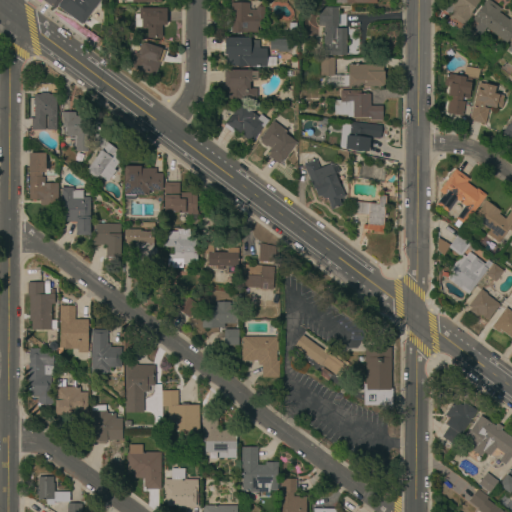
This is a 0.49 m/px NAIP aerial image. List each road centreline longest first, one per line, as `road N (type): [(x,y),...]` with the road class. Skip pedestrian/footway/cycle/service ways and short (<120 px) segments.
road 1 (tertiary): [(511,384),(0,3)]
road 2 (residential): [(8,0),(6,511)]
road 3 (residential): [(392,511),(0,214)]
road 4 (tertiary): [(419,477),(422,0)]
road 5 (residential): [(128,511),(0,416)]
road 6 (residential): [(171,128),(198,77),(196,0)]
